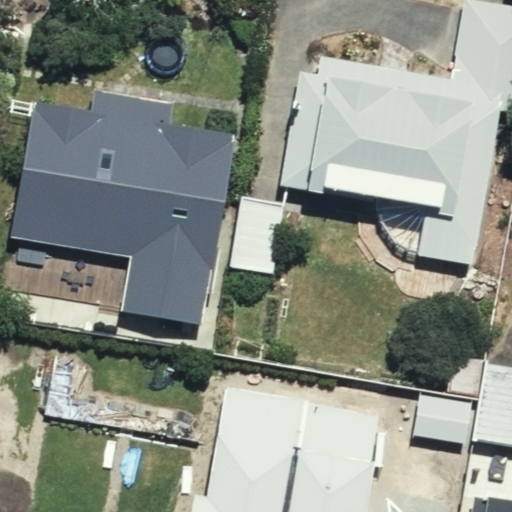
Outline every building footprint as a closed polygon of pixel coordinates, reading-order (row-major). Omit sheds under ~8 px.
[(481,229),(511,30),(454,22),(445,79),(287,55),(266,197),(481,229)] [(253,147),(41,116),(21,252),(131,268),(123,324),(226,339),(253,147)] [(483,451),(511,458),(511,380),(482,373),(474,411),(434,401),(421,457),(479,470),(483,451)] [(373,511),(392,417),(238,387),(216,500),(192,495),(189,511),(373,511)] [(458,511),(461,500),(394,487),(389,511),(458,511)]
